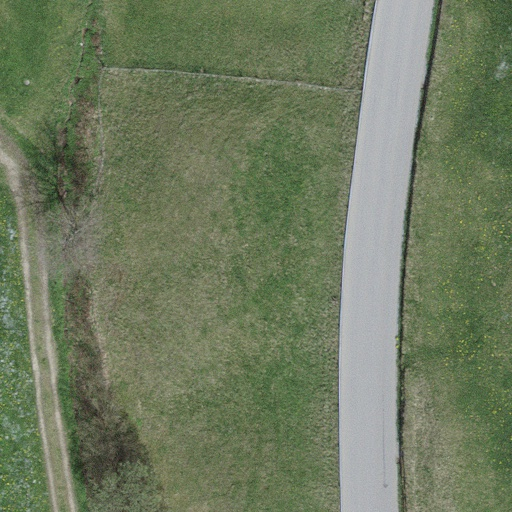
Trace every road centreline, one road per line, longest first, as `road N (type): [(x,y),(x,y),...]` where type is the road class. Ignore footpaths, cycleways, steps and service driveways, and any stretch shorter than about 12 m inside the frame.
road 1 (unclassified): [(406,0),(369,303),(368,511)]
road 2 (track): [(0,132),(19,162),(73,511)]
